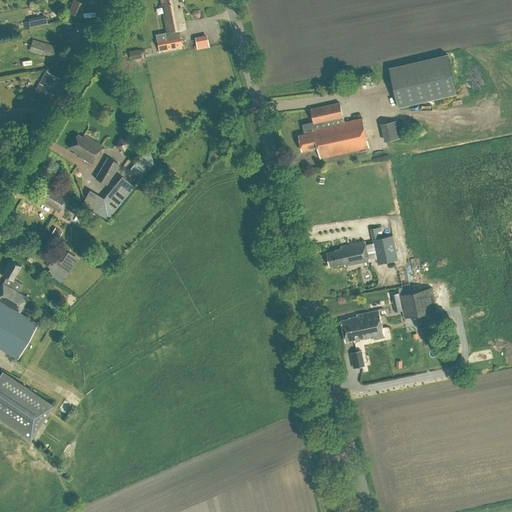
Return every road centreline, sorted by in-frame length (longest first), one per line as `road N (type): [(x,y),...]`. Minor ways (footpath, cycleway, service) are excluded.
road 1 (tertiary): [(367,511),(229,0)]
road 2 (unclassified): [(0,213),(123,0)]
